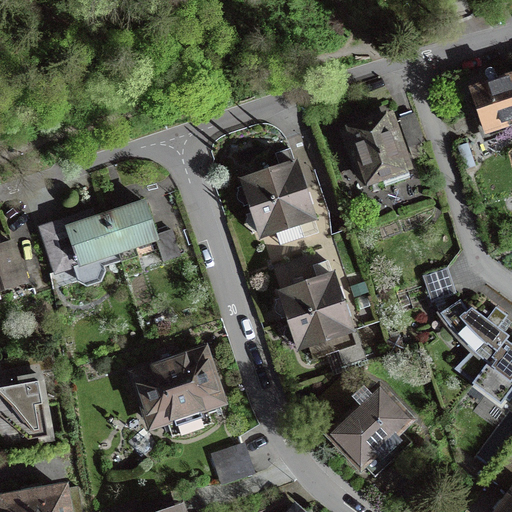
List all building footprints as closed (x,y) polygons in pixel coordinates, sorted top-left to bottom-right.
[(486,130),(511,121),(511,76),(473,90),(486,130)] [(424,142),(415,114),(399,120),(408,147),(424,142)] [(386,182),(409,174),(389,118),(377,122),(375,115),(360,120),(363,127),(347,133),(348,138),(344,139),(350,157),(355,156),(363,180),(373,182),(377,175),(386,182)] [(252,208),(304,191),(299,175),(290,149),(276,154),(280,168),(243,180),(252,208)] [(309,207),(304,191),(252,208),(262,235),(275,231),(280,245),(318,232),(313,218),(309,207)] [(116,212),(106,215),(121,261),(137,256),(134,246),(156,239),(157,239),(156,235),(145,202),(130,207),(128,204),(124,205),(115,208),(116,212)] [(102,267),(121,261),(106,215),(95,218),(94,215),(88,217),(81,219),(82,223),(67,227),(66,224),(42,232),(51,259),(70,252),(79,280),(87,284),(99,280),(104,271),(102,267)] [(157,239),(156,239),(164,261),(180,255),(172,230),(166,231),(156,235),(157,239)] [(12,243),(0,246),(0,288),(25,280),(12,243)] [(281,292),(290,320),(341,303),(327,261),(313,266),(318,280),(281,292)] [(423,275),(432,302),(456,294),(447,267),(423,275)] [(356,344),(326,354),(333,375),(367,363),(356,329),(380,321),(370,293),(341,303),(356,344)] [(472,383),(473,384),(509,335),(495,325),(496,324),(499,326),(502,322),(505,317),(494,309),(488,320),(470,306),(467,310),(460,300),(440,313),(454,332),(452,333),(459,341),(461,339),(471,349),(457,368),(473,381),(472,383)] [(326,354),(356,344),(341,303),(290,320),(299,347),(309,344),(313,358),(326,354)] [(511,342),(511,344),(506,340),(509,336),(509,335),(473,384),(501,404),(511,389),(511,342)] [(402,348),(398,337),(388,340),(391,351),(402,348)] [(166,419),(172,436),(211,423),(206,406),(221,401),(212,376),(204,350),(134,374),(151,424),(166,419)] [(37,374),(37,375),(57,371),(53,351),(0,360),(0,375),(4,375),(5,379),(37,374)] [(0,415),(28,440),(32,439),(48,436),(37,375),(37,374),(5,379),(0,380),(0,415)] [(343,413),(359,398),(341,380),(320,400),(338,418),(343,413)] [(399,429),(410,419),(379,388),(364,402),(348,418),(331,434),(346,450),(361,466),(371,456),(383,469),(411,442),(399,429)] [(364,402),(359,398),(343,413),(348,418),(364,402)] [(252,474),(242,444),(212,454),(222,484),(252,474)] [(491,478),(510,493),(511,490),(511,458),(508,456),(491,478)] [(82,511),(77,486),(3,500),(5,511),(82,511)] [(511,511),(511,490),(510,493),(496,511),(511,511)] [(300,511),(295,507),(290,511),(288,509),(283,495),(234,511),(300,511)] [(140,511),(137,501),(102,511),(140,511)]
